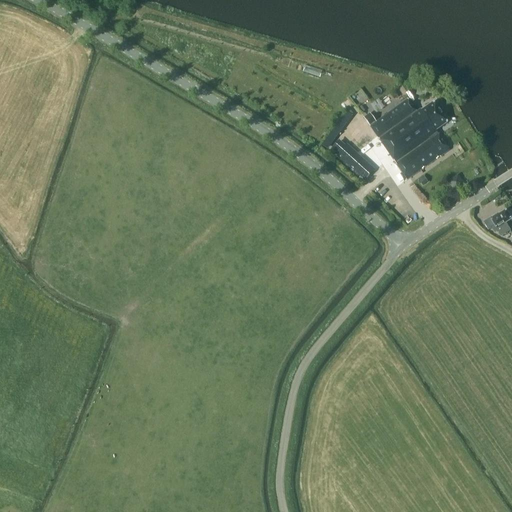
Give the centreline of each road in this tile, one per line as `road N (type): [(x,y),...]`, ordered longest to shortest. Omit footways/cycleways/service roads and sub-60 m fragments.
road 1 (tertiary): [(403,243),(277,137),(39,0)]
road 2 (unclassified): [(284,511),(282,449),(300,373),(403,243)]
road 3 (tertiary): [(403,243),(511,174)]
road 4 (unknown): [(354,201),(391,164),(427,227)]
